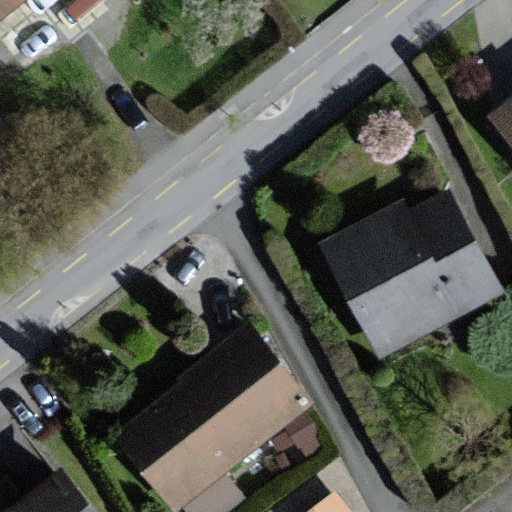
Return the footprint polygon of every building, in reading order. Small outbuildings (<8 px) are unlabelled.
[(0,0),(0,18),(24,0),(0,0)] [(511,104),(502,112),(511,125),(511,104)] [(404,206),(334,243),(390,349),(501,290),(451,195),(410,217),(404,206)] [(309,400),(252,329),(122,432),(180,503),(309,400)] [(95,511),(65,473),(14,511),(95,511)] [(349,511),(335,494),(311,511),(349,511)]
